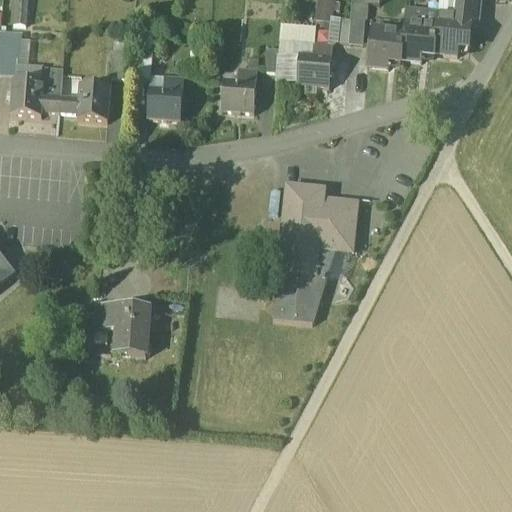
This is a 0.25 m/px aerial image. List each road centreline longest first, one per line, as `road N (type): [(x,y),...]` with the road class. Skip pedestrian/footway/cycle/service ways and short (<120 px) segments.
road 1 (residential): [(0,148),(162,161),(276,143),(482,81),(511,18)]
road 2 (track): [(482,81),(257,511)]
road 3 (track): [(443,162),(511,271)]
